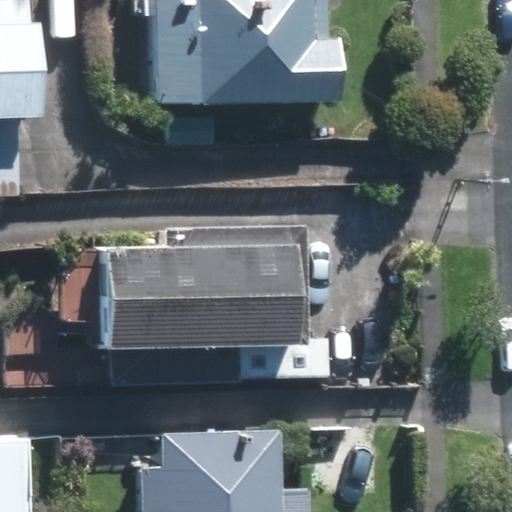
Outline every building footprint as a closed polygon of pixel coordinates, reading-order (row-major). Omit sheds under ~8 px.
[(315,38),(314,0),(161,0),(164,105),(341,101),(340,37),(315,38)] [(0,116),(40,116),(38,23),(0,23),(0,116)] [(17,121),(0,120),(0,196),(18,196),(17,121)] [(297,219),(154,220),(154,234),(86,235),(87,335),(96,335),(97,372),(228,372),(228,332),(297,332),(297,219)] [(269,511),(267,427),(148,428),(148,461),(128,462),(128,511),(269,511)] [(12,511),(10,432),(0,431),(0,511),(12,511)]
